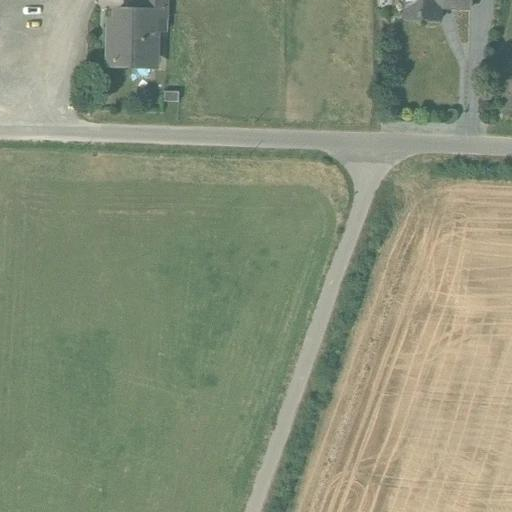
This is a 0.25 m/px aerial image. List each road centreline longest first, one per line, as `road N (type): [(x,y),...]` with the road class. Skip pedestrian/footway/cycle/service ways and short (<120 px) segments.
road 1 (residential): [(0,133),(379,146)]
road 2 (unclassified): [(379,146),(511,150)]
